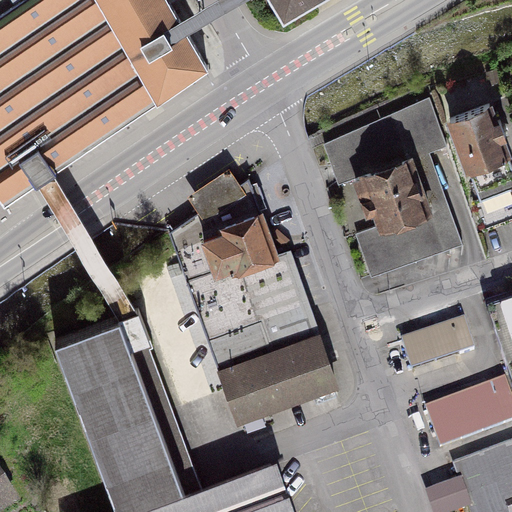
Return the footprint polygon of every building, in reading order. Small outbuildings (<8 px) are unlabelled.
[(212,61),(169,0),(0,0),(0,195),(5,203),(212,61)] [(271,0),(283,19),(315,0),(271,0)] [(356,232),(371,274),(461,242),(446,200),(428,206),(410,156),(446,143),(429,95),(324,142),(338,182),(355,176),(368,212),(376,208),(381,223),(356,232)] [(511,164),(489,103),(449,117),(479,197),(472,200),(483,229),(511,217),(511,164)] [(222,370),(314,336),(284,251),(276,253),(248,177),(169,230),(220,371),(222,370)] [(511,303),(488,312),(511,384),(511,303)] [(119,511),(289,511),(272,465),(203,491),(149,346),(152,345),(138,307),(120,314),(55,338),(119,511)] [(401,340),(411,370),(474,349),(464,319),(401,340)] [(314,336),(222,370),(238,415),(334,380),(318,334),(314,336)] [(425,407),(440,446),(511,419),(511,396),(505,377),(425,407)] [(511,511),(511,443),(453,465),(470,511),(511,511)] [(0,511),(15,502),(0,478),(0,511)]
